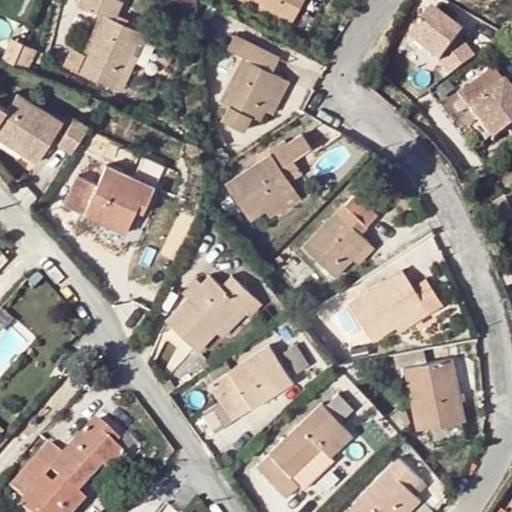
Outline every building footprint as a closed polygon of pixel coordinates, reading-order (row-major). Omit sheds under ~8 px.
[(79,72),(115,88),(142,31),(114,18),(122,1),(120,0),(79,0),(79,2),(105,15),(79,72)] [(243,0),(290,25),(304,0),(243,0)] [(465,85),(490,68),(480,54),(471,61),(467,56),(478,45),(447,19),(425,46),(455,72),(465,85)] [(148,34),(142,31),(115,88),(122,91),(148,34)] [(259,120),(263,110),(280,76),(271,71),(259,64),(266,49),(236,34),(229,49),(243,56),(221,101),(259,120)] [(279,56),(266,49),(259,64),(271,71),(279,56)] [(233,51),(221,76),(229,81),(241,55),(233,51)] [(172,56),(164,52),(160,59),(169,63),(172,56)] [(469,108),(493,142),(508,131),(511,136),(511,92),(496,70),(460,95),(463,99),(456,103),(463,112),(469,108)] [(290,81),(280,76),(263,110),(273,115),(290,81)] [(0,103),(0,130),(27,148),(24,152),(38,162),(53,140),(64,123),(19,93),(8,109),(0,103)] [(90,128),(76,119),(59,145),(73,153),(82,139),(90,128)] [(0,130),(0,137),(24,152),(27,148),(0,130)] [(285,164),(293,159),(312,146),(303,134),(277,151),(285,164)] [(277,151),(271,155),(280,168),(285,164),(277,151)] [(98,182),(79,174),(65,203),(84,212),(126,231),(136,209),(139,201),(146,205),(158,179),(165,164),(143,153),(133,175),(107,163),(98,182)] [(265,209),(295,190),(289,181),(280,168),(271,155),(227,185),(250,219),(265,209)] [(302,173),(293,159),(285,164),(280,168),(289,181),(302,173)] [(295,190),(265,209),(271,217),(300,197),(295,190)] [(369,241),(360,232),(353,225),(359,218),(366,226),(378,214),(357,193),(304,245),(334,275),(352,257),(369,241)] [(511,212),(505,197),(495,201),(504,221),(511,217),(511,212)] [(143,212),(146,205),(139,201),(136,209),(143,212)] [(360,232),(366,226),(359,218),(353,225),(360,232)] [(375,247),(369,241),(352,257),(358,263),(375,247)] [(374,338),(397,323),(426,302),(431,309),(444,301),(426,274),(413,283),(402,267),(350,303),(374,338)] [(242,304),(249,311),(252,313),(263,302),(233,273),(221,284),(211,274),(203,283),(188,297),(166,320),(197,350),(217,330),(242,304)] [(183,291),(188,297),(203,283),(197,277),(183,291)] [(402,330),(431,309),(426,302),(397,323),(402,330)] [(224,336),(249,311),(242,304),(217,330),(224,336)] [(292,380),(269,344),(210,384),(233,419),(244,412),(231,391),(238,386),(251,407),(292,380)] [(454,358),(406,367),(418,430),(426,428),(429,443),(464,437),(461,421),(465,420),(454,358)] [(244,412),(251,407),(238,386),(231,391),(244,412)] [(351,434),(322,403),(257,466),(286,496),(300,484),(292,476),(322,447),(330,455),(351,434)] [(124,457),(114,447),(103,438),(109,432),(95,419),(62,456),(49,444),(9,488),(22,500),(16,506),(23,511),(74,511),(84,501),(79,495),(102,468),(109,474),(124,457)] [(119,442),(109,432),(103,438),(114,447),(119,442)] [(421,479),(400,457),(350,509),(352,511),(408,511),(420,499),(411,490),(421,479)]
